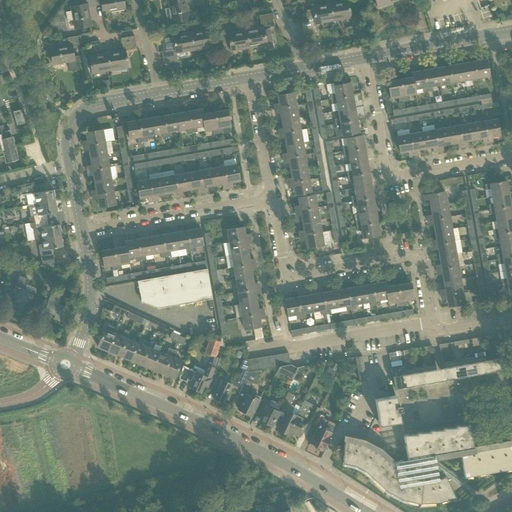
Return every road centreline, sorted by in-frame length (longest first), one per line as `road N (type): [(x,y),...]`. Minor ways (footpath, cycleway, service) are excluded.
road 1 (residential): [(511,324),(439,333),(413,256),(292,275),(273,197)]
road 2 (secondary): [(369,511),(290,466),(73,367)]
road 3 (residential): [(511,155),(392,171),(364,60)]
road 4 (residential): [(81,231),(273,197)]
road 5 (residential): [(364,60),(511,34)]
road 6 (residential): [(68,164),(65,137),(81,111),(160,96)]
road 7 (unknown): [(43,170),(0,39)]
road 8 (residential): [(70,357),(90,300),(81,231)]
